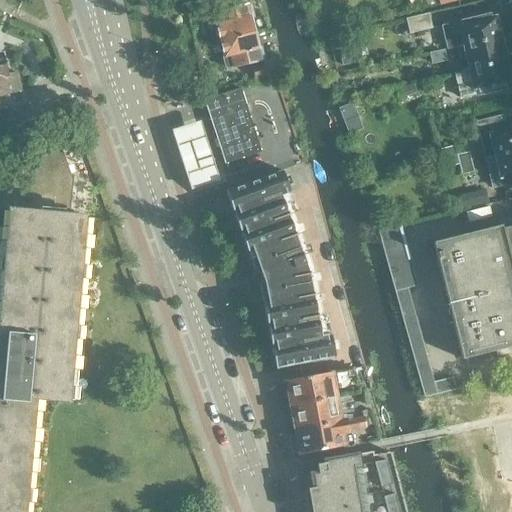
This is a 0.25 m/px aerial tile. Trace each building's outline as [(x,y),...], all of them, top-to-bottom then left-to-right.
[(438,4),(436,0),(415,0),(419,9),(438,4)] [(221,40),(254,32),(248,5),(212,14),(215,24),(218,26),(221,40)] [(456,47),(499,37),(493,13),(446,24),(449,36),(453,35),(456,47)] [(407,35),(429,29),(426,14),(403,19),(407,35)] [(261,59),(254,32),(221,40),(225,55),(223,58),(225,68),(261,59)] [(467,57),(469,69),(505,60),(499,37),(456,47),(459,59),(467,57)] [(444,61),(442,51),(427,54),(429,65),(444,61)] [(0,105),(11,103),(9,94),(20,91),(15,72),(9,74),(3,54),(0,55),(0,105)] [(254,78),(280,72),(277,59),(251,66),(254,78)] [(469,69),(454,73),(460,97),(476,93),(511,85),(505,60),(469,69)] [(225,164),(261,152),(244,99),(241,88),(205,99),(208,110),(225,164)] [(351,106),(333,108),(336,121),(352,119),(351,106)] [(485,158),(511,150),(511,120),(506,123),(503,114),(476,121),(485,158)] [(201,120),(173,130),(191,191),(221,181),(201,120)] [(0,511),(22,511),(34,398),(67,401),(84,217),(69,216),(72,181),(59,147),(0,185),(0,211),(10,212),(0,319),(0,511)] [(492,186),(502,183),(511,181),(511,150),(485,158),(492,186)] [(459,164),(471,161),(469,152),(457,154),(459,164)] [(471,161),(459,164),(462,174),(474,171),(471,161)] [(308,273),(280,196),(290,193),(281,170),(226,190),(256,273),(261,271),(264,280),(260,282),(276,369),(335,357),(331,336),(321,338),(308,273)] [(458,195),(461,208),(489,201),(486,188),(458,195)] [(491,216),(489,207),(489,206),(466,212),(466,213),(468,221),(491,216)] [(501,225),(464,234),(433,242),(462,359),(511,346),(511,270),(511,267),(511,225),(502,228),(501,225)] [(401,226),(377,233),(406,339),(420,334),(408,288),(418,286),(401,226)] [(339,395),(357,391),(353,368),(286,381),(291,405),(339,395)] [(441,393),(438,382),(421,387),(424,398),(441,393)] [(344,419),(342,408),(339,395),(291,405),(296,429),(344,419)] [(344,419),(296,429),(300,454),(353,444),(350,429),(367,426),(365,417),(348,420),(348,419),(344,420),(344,419)] [(405,511),(390,453),(373,456),(373,452),(325,460),(325,463),(316,464),(317,472),(304,475),(306,491),(307,491),(311,511),(405,511)]
